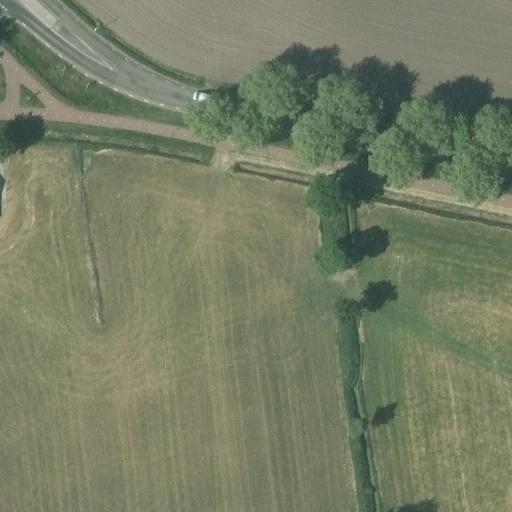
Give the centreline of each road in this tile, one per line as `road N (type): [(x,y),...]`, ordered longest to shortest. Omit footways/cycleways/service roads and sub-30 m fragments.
road 1 (tertiary): [(511,172),(199,106)]
road 2 (tertiary): [(4,0),(89,73),(199,106)]
road 3 (tertiary): [(199,106),(126,68),(43,0)]
